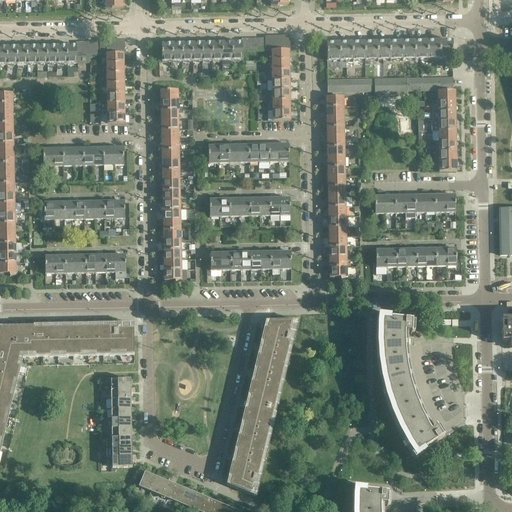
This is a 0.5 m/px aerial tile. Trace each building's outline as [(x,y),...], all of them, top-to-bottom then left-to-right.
[(123,9),(122,0),(104,0),(105,10),(111,12),(112,9),(123,9)] [(288,6),(287,0),(270,0),(270,7),(277,8),(277,6),(288,6)] [(290,51),(290,38),(289,38),(289,39),(266,39),(265,39),(265,52),(271,52),(271,51),(289,51),(290,51)] [(125,55),(124,41),(124,42),(100,42),(99,42),(100,55),(106,55),(123,55),(125,55)] [(428,60),(428,42),(415,43),(415,60),(428,60)] [(440,60),(439,42),(428,42),(428,60),(440,60)] [(453,59),(452,42),(439,42),(440,60),(453,59)] [(242,61),(242,52),(242,43),(241,43),(232,44),(232,61),(233,61),(233,62),(239,63),(239,61),(242,61)] [(365,61),(364,43),(352,44),(352,62),(365,61)] [(377,61),(377,43),(364,43),(365,61),(377,61)] [(389,61),(389,43),(377,43),(377,61),(389,61)] [(402,61),(402,43),(389,43),(389,61),(402,61)] [(415,60),(415,43),(402,43),(402,61),(415,60)] [(192,62),(191,44),(181,45),(182,62),(183,62),(183,63),(189,64),(189,62),(192,62)] [(202,62),(201,44),(191,44),(192,62),(193,62),(193,63),(199,64),(199,62),(202,62)] [(212,62),(212,44),(201,44),(202,62),(203,62),(203,63),(209,64),(209,62),(212,62)] [(222,61),(222,44),(212,44),(212,62),(213,62),(213,63),(219,64),(219,61),(222,61)] [(232,61),(232,44),(222,44),(222,61),(223,61),(223,62),(229,64),(229,61),(232,61)] [(339,62),(339,44),(326,44),(327,62),(339,62)] [(352,62),(352,44),(339,44),(339,62),(352,62)] [(172,62),(171,45),(161,45),(162,63),(163,63),(163,64),(169,65),(169,63),(172,62)] [(182,62),(181,45),(171,45),(172,62),(173,62),(173,63),(179,65),(179,62),(182,62)] [(36,65),(36,47),(26,48),(26,65),(27,65),(27,66),(33,67),(34,65),(36,65)] [(46,65),(46,47),(36,47),(36,65),(37,65),(37,66),(43,67),(44,65),(46,65)] [(56,65),(56,47),(46,47),(46,65),(47,65),(47,66),(53,67),(54,65),(56,65)] [(66,65),(66,47),(56,47),(56,65),(57,65),(57,66),(63,67),(64,65),(66,65)] [(77,64),(77,55),(77,47),(76,47),(66,47),(66,65),(67,65),(73,67),(74,64),(77,64)] [(16,65),(16,48),(6,48),(6,66),(7,66),(7,67),(13,68),(14,65),(16,65)] [(26,65),(26,48),(16,48),(16,65),(17,65),(17,66),(23,68),(24,65),(26,65)] [(289,61),(289,51),(271,51),(271,52),(272,61),(289,61)] [(124,65),(123,55),(106,55),(106,65),(124,65)] [(289,71),(289,61),(272,61),(272,72),(289,71)] [(124,75),(124,65),(106,65),(106,75),(124,75)] [(289,81),(289,71),(272,72),(272,81),(289,81)] [(124,85),(124,75),(106,75),(106,85),(124,85)] [(441,92),(440,85),(440,79),(340,81),(340,88),(340,94),(374,93),(374,97),(406,96),(406,92),(437,92),(441,92)] [(290,91),(289,81),(272,81),(272,91),(290,91)] [(124,95),(124,85),(106,85),(107,95),(124,95)] [(178,101),(178,91),(160,91),(160,102),(178,101)] [(290,101),(290,91),(272,91),(272,101),(290,101)] [(455,102),(455,91),(453,91),(441,92),(437,92),(438,102),(455,102)] [(0,104),(13,104),(12,94),(0,94),(0,104)] [(124,105),(124,95),(107,95),(107,105),(124,105)] [(343,108),(343,98),(326,98),(326,108),(343,108)] [(178,111),(178,101),(160,102),(160,112),(178,111)] [(290,111),(290,101),(272,101),(272,111),(290,111)] [(455,112),(455,106),(455,102),(438,102),(438,112),(455,112)] [(0,114),(13,114),(13,104),(0,104),(0,114)] [(125,115),(124,105),(107,105),(107,115),(125,115)] [(344,118),(343,108),(326,108),(326,118),(344,118)] [(178,121),(178,111),(160,112),(161,122),(178,121)] [(290,122),(290,111),(272,111),(273,122),(290,122)] [(455,122),(455,112),(438,112),(438,122),(455,122)] [(0,124),(13,124),(13,114),(0,114),(0,124)] [(125,125),(125,115),(107,115),(107,125),(125,125)] [(344,128),(344,118),(326,118),(326,129),(344,128)] [(193,130),(194,120),(185,120),(185,130),(193,130)] [(179,131),(178,121),(161,122),(161,132),(179,131)] [(456,132),(455,126),(455,122),(438,122),(438,132),(456,132)] [(0,134),(13,134),(13,124),(0,124),(0,134)] [(344,138),(344,128),(326,129),(326,139),(344,138)] [(179,141),(179,131),(161,132),(161,142),(179,141)] [(456,142),(456,132),(438,132),(438,142),(456,142)] [(0,144),(13,144),(13,134),(0,134),(0,144)] [(344,148),(344,138),(326,139),(327,148),(344,148)] [(179,151),(179,141),(161,142),(161,152),(179,151)] [(456,152),(456,146),(456,142),(438,142),(438,152),(456,152)] [(0,154),(14,154),(13,144),(0,144),(0,154)] [(248,164),(248,146),(238,147),(239,164),(248,164)] [(259,164),(258,146),(248,146),(248,164),(259,164)] [(269,164),(268,146),(258,146),(259,164),(269,164)] [(279,163),(278,146),(268,146),(269,164),(279,163)] [(289,163),(289,148),(289,146),(278,146),(279,163),(289,163)] [(218,165),(218,147),(208,147),(208,165),(218,165)] [(228,164),(228,147),(218,147),(218,165),(228,164)] [(239,164),(238,147),(228,147),(228,164),(239,164)] [(344,158),(344,148),(327,148),(327,159),(344,158)] [(93,167),(93,149),(83,150),(83,167),(93,167)] [(103,167),(103,149),(93,149),(93,167),(103,167)] [(113,167),(113,149),(103,149),(103,167),(113,167)] [(124,166),(123,149),(113,149),(113,167),(124,166)] [(53,168),(53,150),(43,150),(43,168),(53,168)] [(63,168),(63,150),(53,150),(53,168),(63,168)] [(73,167),(73,150),(63,150),(63,168),(73,167)] [(83,167),(83,150),(73,150),(73,167),(83,167)] [(179,161),(179,151),(161,152),(161,162),(179,161)] [(456,162),(456,152),(438,152),(439,162),(456,162)] [(0,164),(14,164),(14,154),(0,154),(0,164)] [(345,168),(344,158),(327,159),(327,169),(345,168)] [(179,171),(179,161),(161,162),(162,171),(179,171)] [(456,172),(456,166),(456,162),(439,162),(439,172),(456,172)] [(0,174),(14,174),(14,164),(0,164),(0,174)] [(345,178),(345,168),(327,169),(327,178),(345,178)] [(179,181),(179,171),(162,171),(162,181),(179,181)] [(0,184),(14,184),(14,174),(0,174),(0,184)] [(345,188),(345,178),(327,178),(327,188),(345,188)] [(180,191),(179,181),(162,181),(162,192),(180,191)] [(0,194),(14,194),(14,184),(0,184),(0,194)] [(345,198),(345,188),(327,188),(328,198),(345,198)] [(180,201),(180,191),(162,192),(162,202),(180,201)] [(0,204),(15,204),(14,194),(0,194),(0,204)] [(435,214),(435,196),(425,197),(425,214),(435,214)] [(445,214),(445,196),(435,196),(435,214),(445,214)] [(455,214),(455,196),(445,196),(445,214),(455,214)] [(385,215),(385,197),(374,197),(375,215),(385,215)] [(395,215),(395,197),(385,197),(385,215),(395,215)] [(405,214),(405,197),(395,197),(395,215),(405,214)] [(415,214),(415,197),(405,197),(405,214),(415,214)] [(425,214),(425,197),(415,197),(415,214),(425,214)] [(345,208),(345,198),(328,198),(328,208),(345,208)] [(280,217),(280,199),(270,200),(270,217),(280,217)] [(290,217),(290,201),(290,199),(280,199),(280,217),(290,217)] [(230,218),(230,200),(219,201),(220,218),(230,218)] [(240,218),(239,200),(230,200),(230,218),(240,218)] [(250,218),(250,200),(239,200),(240,218),(250,218)] [(260,217),(259,200),(250,200),(250,218),(260,217)] [(270,217),(270,200),(259,200),(260,217),(270,217)] [(180,211),(180,201),(162,202),(162,212),(180,211)] [(220,218),(219,201),(209,201),(209,218),(220,218)] [(125,220),(124,202),(114,203),(114,220),(125,220)] [(74,221),(74,203),(64,204),(64,221),(74,221)] [(84,221),(84,203),(74,203),(74,221),(84,221)] [(94,221),(94,203),(84,203),(84,221),(94,221)] [(104,220),(104,203),(94,203),(94,221),(104,220)] [(114,220),(114,203),(104,203),(104,220),(114,220)] [(0,214),(15,214),(15,204),(0,204),(0,214)] [(54,221),(54,204),(44,204),(44,222),(54,221)] [(64,221),(64,204),(54,204),(54,221),(64,221)] [(346,218),(345,208),(328,208),(328,218),(346,218)] [(511,256),(511,209),(499,210),(500,256),(511,256)] [(180,221),(180,211),(162,212),(163,221),(180,221)] [(0,224),(15,224),(15,214),(0,214),(0,224)] [(346,228),(346,218),(328,218),(328,228),(346,228)] [(180,231),(180,221),(163,221),(163,232),(180,231)] [(0,234),(15,234),(15,224),(0,224),(0,234)] [(346,238),(346,228),(328,228),(328,238),(346,238)] [(181,241),(180,231),(163,232),(163,242),(181,241)] [(0,244),(15,244),(15,234),(0,234),(0,244)] [(346,248),(346,238),(328,238),(329,248),(346,248)] [(181,251),(181,241),(163,242),(163,251),(181,251)] [(0,254),(16,255),(15,244),(0,244),(0,254)] [(346,258),(346,248),(329,248),(329,258),(346,258)] [(416,268),(416,250),(406,251),(406,268),(416,268)] [(426,268),(426,250),(416,250),(416,268),(426,268)] [(436,268),(436,250),(426,250),(426,268),(436,268)] [(446,267),(446,250),(436,250),(436,268),(446,267)] [(456,267),(456,250),(446,250),(446,267),(456,267)] [(181,261),(181,251),(163,251),(163,261),(181,261)] [(386,269),(386,251),(375,251),(376,269),(386,269)] [(396,268),(396,251),(386,251),(386,269),(396,268)] [(406,268),(406,251),(396,251),(396,268),(406,268)] [(261,271),(260,253),(250,254),(251,271),(261,271)] [(271,271),(270,253),(260,253),(261,271),(271,271)] [(281,271),(280,253),(270,253),(271,271),(281,271)] [(291,270),(291,254),(291,253),(280,253),(281,271),(291,270)] [(0,264),(16,265),(16,255),(0,254),(0,264)] [(221,272),(220,254),(210,254),(210,272),(221,272)] [(231,272),(230,254),(220,254),(221,272),(231,272)] [(241,271),(240,254),(230,254),(231,272),(241,271)] [(251,271),(250,254),(240,254),(241,271),(251,271)] [(105,274),(105,256),(95,257),(95,274),(105,274)] [(115,274),(115,256),(105,256),(105,274),(115,274)] [(126,274),(125,258),(125,256),(115,256),(115,274),(126,274)] [(55,275),(55,257),(45,258),(45,275),(55,275)] [(65,275),(65,257),(55,257),(55,275),(65,275)] [(75,275),(75,257),(65,257),(65,275),(75,275)] [(85,274),(85,257),(75,257),(75,275),(85,274)] [(95,274),(95,257),(85,257),(85,274),(95,274)] [(347,268),(346,258),(329,258),(329,268),(347,268)] [(181,269),(190,269),(190,260),(182,260),(181,269)] [(181,271),(181,261),(163,261),(164,271),(181,271)] [(16,275),(16,265),(0,264),(0,274),(9,275),(10,277),(16,275)] [(347,279),(347,268),(329,268),(329,279),(340,278),(341,281),(347,279)] [(181,283),(181,271),(164,271),(164,282),(175,282),(175,284),(181,283)] [(417,399),(412,385),(409,369),(407,354),(406,338),(413,339),(414,324),(411,324),(411,323),(380,320),(379,326),(379,344),(380,362),(383,380),(387,398),(393,415),(400,431),(409,447),(416,457),(442,439),(442,438),(444,437),(436,424),(430,428),(423,414),(417,399)] [(511,321),(510,322),(510,320),(501,320),(501,323),(502,323),(502,324),(501,324),(501,343),(509,343),(509,348),(511,348),(511,321)] [(294,337),(295,337),(296,330),(298,321),(269,322),(267,329),(265,329),(262,343),(264,343),(261,356),(258,356),(255,370),(258,370),(254,383),(252,383),(249,396),(251,397),(248,410),(246,410),(242,424),(245,424),(241,437),(239,437),(236,450),(238,451),(235,464),(233,463),(229,477),(231,478),(229,487),(256,498),(259,483),(261,476),(258,476),(261,464),(264,465),(264,463),(261,462),(264,451),(267,452),(267,450),(264,449),(267,437),(270,438),(270,436),(268,435),(270,424),(273,425),(274,423),(271,422),(273,414),(275,414),(277,406),(275,405),(277,397),(280,398),(280,396),(277,395),(280,384),(283,384),(283,382),(280,382),(283,370),(286,371),(287,369),(284,368),(286,357),(289,357),(290,355),(287,355),(290,343),(293,344),(294,337)] [(29,367),(134,365),(134,336),(133,336),(133,334),(133,331),(133,328),(133,324),(113,325),(113,326),(111,326),(109,326),(107,326),(104,327),(104,326),(102,326),(102,327),(98,327),(98,326),(96,326),(96,327),(94,327),(94,326),(92,326),(92,327),(89,327),(89,326),(87,326),(87,327),(83,327),(83,326),(81,326),(81,327),(79,327),(79,326),(77,326),(77,327),(74,327),(72,327),(68,327),(66,327),(64,327),(62,327),(59,327),(56,327),(53,327),(51,327),(51,328),(49,328),(49,327),(47,327),(47,328),(43,328),(43,327),(41,327),(41,328),(38,328),(38,327),(36,327),(36,328),(34,328),(34,327),(32,327),(32,328),(28,328),(28,327),(26,327),(26,328),(24,328),(24,327),(23,327),(23,328),(21,328),(21,327),(19,327),(19,328),(15,328),(0,327),(0,469),(4,471),(29,367)] [(130,391),(130,383),(130,380),(110,381),(111,390),(106,390),(106,392),(111,392),(111,391),(130,391)] [(131,400),(130,391),(111,391),(111,392),(111,400),(106,400),(106,401),(111,401),(131,400)] [(131,410),(131,400),(111,401),(111,409),(106,409),(106,411),(111,411),(111,410),(131,410)] [(131,420),(131,412),(131,410),(111,410),(111,411),(111,419),(106,419),(106,421),(111,421),(111,420),(131,420)] [(131,429),(131,422),(131,420),(111,420),(111,421),(111,428),(107,428),(107,430),(111,430),(131,429)] [(131,439),(131,431),(131,429),(111,430),(111,438),(107,438),(107,440),(111,440),(111,439),(131,439)] [(132,448),(131,439),(111,439),(111,440),(112,448),(107,448),(107,449),(112,449),(132,448)] [(132,458),(132,448),(112,449),(112,457),(107,457),(107,459),(112,459),(112,458),(132,458)] [(132,468),(132,458),(112,458),(112,459),(112,467),(107,467),(107,469),(112,469),(132,468)] [(156,488),(160,479),(145,473),(139,487),(150,492),(153,486),(156,488)] [(171,484),(160,479),(156,488),(153,486),(150,492),(166,498),(168,492),(167,492),(171,484)] [(178,504),(184,489),(174,485),(171,493),(168,492),(166,498),(178,504)] [(196,504),(200,496),(184,489),(178,504),(189,508),(192,502),(196,504)] [(382,511),(389,511),(390,496),(387,496),(387,495),(356,492),(355,499),(354,511),(382,511)] [(210,500),(200,496),(196,504),(192,502),(189,508),(198,511),(206,511),(208,509),(207,508),(210,500)] [(222,511),(225,506),(214,502),(211,510),(208,509),(206,511),(222,511)]
